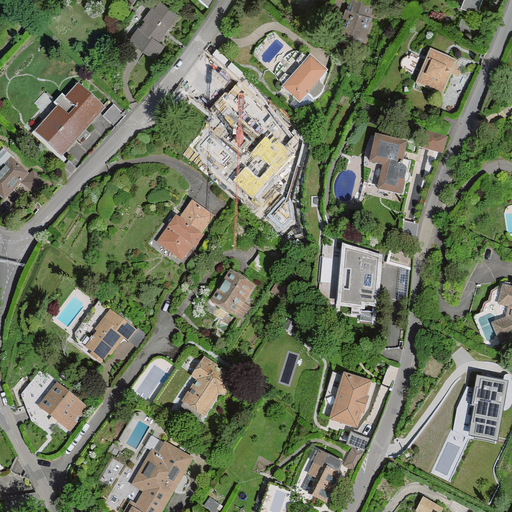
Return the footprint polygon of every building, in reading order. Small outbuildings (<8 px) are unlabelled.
[(214,0),(200,0),(210,8),(214,0)] [(359,41),(371,3),(360,0),(332,0),(331,3),(334,10),(340,16),(334,34),(359,41)] [(462,0),(460,9),(476,15),(481,0),(462,0)] [(159,1),(129,40),(155,60),(164,47),(158,42),(178,16),(159,1)] [(456,64),(431,54),(417,87),(442,97),(456,64)] [(310,58),(282,90),(299,105),(327,74),(310,58)] [(321,82),(312,92),(317,98),(327,87),(321,82)] [(76,85),(34,135),(60,158),(103,109),(76,85)] [(114,106),(105,117),(111,123),(116,127),(125,116),(114,106)] [(446,138),(427,132),(422,149),(429,151),(441,154),(446,138)] [(401,195),(408,163),(400,161),(404,144),(374,137),(369,162),(383,165),(377,190),(401,195)] [(12,158),(0,171),(0,198),(4,202),(30,175),(12,158)] [(176,212),(180,215),(191,201),(186,198),(176,212)] [(176,218),(157,245),(181,262),(213,219),(192,204),(179,221),(176,218)] [(377,306),(382,256),(343,246),(338,307),(364,309),(365,305),(377,306)] [(413,254),(392,248),(388,263),(410,269),(413,254)] [(254,287),(230,272),(210,304),(243,324),(252,310),(243,305),(254,287)] [(511,290),(504,289),(500,305),(510,307),(507,320),(493,326),(500,343),(509,340),(511,345),(511,290)] [(111,310),(83,347),(104,362),(123,337),(132,344),(137,347),(145,336),(111,310)] [(196,383),(182,404),(203,418),(219,395),(221,397),(233,378),(203,359),(190,379),(196,383)] [(29,414),(31,420),(50,435),(60,422),(70,430),(87,408),(40,371),(22,394),(29,414)] [(346,376),(331,421),(356,429),(371,384),(346,376)] [(508,381),(477,376),(472,405),(475,406),(470,435),(497,440),(508,381)] [(338,444),(347,446),(366,452),(372,440),(351,433),(350,435),(342,432),(338,444)] [(130,503),(124,511),(162,511),(192,459),(164,443),(158,455),(151,451),(131,485),(143,492),(135,506),(130,503)] [(353,450),(345,467),(355,471),(362,454),(353,450)] [(326,506),(339,476),(337,474),(342,463),(318,453),(308,477),(315,480),(308,497),(326,506)] [(283,511),(290,492),(270,485),(261,511),(283,511)] [(37,493),(5,498),(6,511),(9,511),(44,507),(37,493)] [(441,511),(443,509),(423,500),(416,511),(441,511)]
